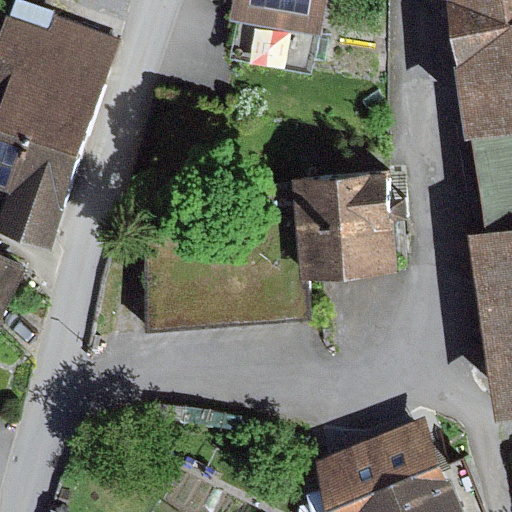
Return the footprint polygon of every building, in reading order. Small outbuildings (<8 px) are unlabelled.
[(247,0),(247,1),(236,53),(318,70),(324,22),(335,24),(340,0),(247,0)] [(511,0),(468,0),(490,110),(511,107),(511,0)] [(66,235),(125,38),(61,13),(56,26),(12,12),(0,45),(0,112),(8,115),(0,135),(0,170),(21,177),(9,215),(66,235)] [(511,107),(490,110),(465,115),(511,381),(511,107)] [(411,259),(401,155),(302,165),(308,218),(148,226),(151,329),(318,312),(315,266),(411,259)] [(0,342),(35,259),(0,244),(0,342)] [(481,511),(437,408),(324,451),(345,511),(481,511)]
